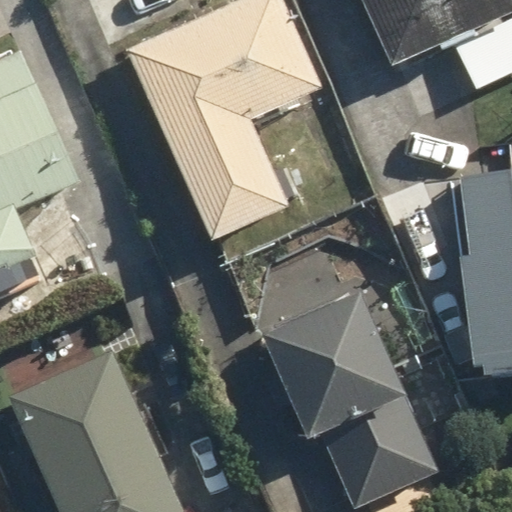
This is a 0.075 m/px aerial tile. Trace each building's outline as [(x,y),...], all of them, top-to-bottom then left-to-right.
[(287,0),(230,0),(136,44),(230,244),(312,205),(274,125),(333,97),(287,0)] [(511,0),(378,0),(408,65),(457,42),(481,95),(511,80),(511,0)] [(31,198),(86,170),(13,26),(0,32),(0,276),(56,248),(31,198)] [(511,166),(472,169),(486,374),(511,372),(511,166)] [(370,288),(272,340),(362,511),(379,511),(464,468),(370,288)] [(209,511),(125,344),(18,398),(75,511),(209,511)] [(0,511),(12,511),(0,481),(0,511)]
